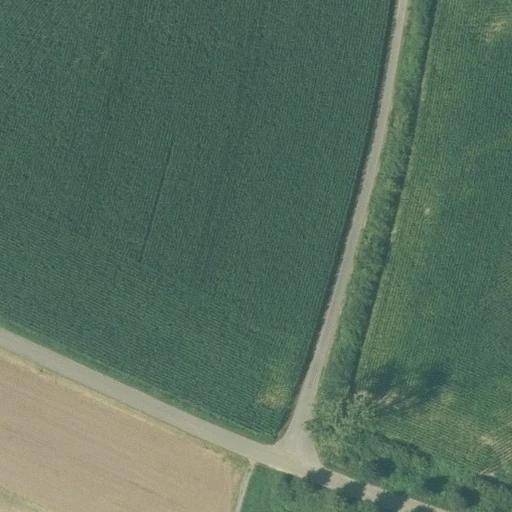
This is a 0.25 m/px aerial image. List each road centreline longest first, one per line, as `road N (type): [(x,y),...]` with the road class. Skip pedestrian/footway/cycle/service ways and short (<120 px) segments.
road 1 (unclassified): [(289,465),(372,168),(400,0)]
road 2 (residential): [(0,333),(289,465)]
road 3 (residential): [(289,465),(420,511)]
